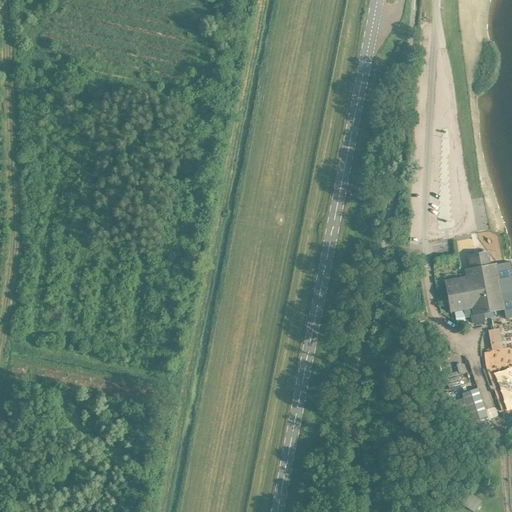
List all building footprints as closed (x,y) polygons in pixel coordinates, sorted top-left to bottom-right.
[(460,15),(469,13),(468,6),(459,8),(460,15)] [(475,243),(479,240),(475,233),(471,236),(475,243)] [(473,315),(503,309),(495,264),(489,265),(487,255),(469,259),(471,269),(465,270),(466,277),(444,281),(450,311),(472,307),(473,315)] [(511,287),(501,289),(504,305),(511,303),(511,287)] [(461,506),(473,511),(476,511),(482,501),(467,494),(461,506)]
